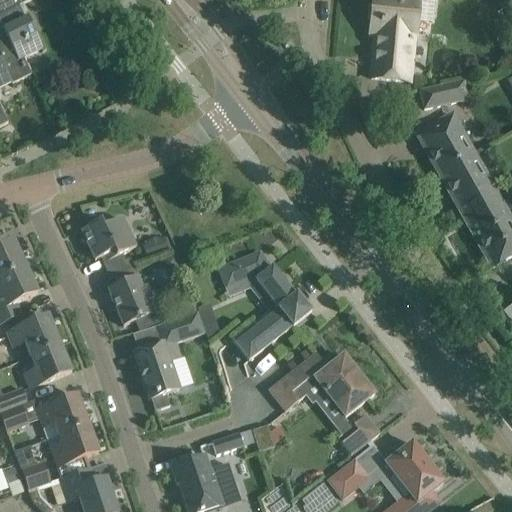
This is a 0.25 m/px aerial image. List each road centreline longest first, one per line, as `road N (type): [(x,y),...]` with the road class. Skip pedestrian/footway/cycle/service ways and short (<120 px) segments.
road 1 (secondary): [(511,429),(254,104)]
road 2 (residential): [(456,307),(310,60),(315,0)]
road 3 (residential): [(152,511),(101,356),(29,188)]
road 4 (residential): [(254,104),(167,152),(29,188)]
road 5 (secondary): [(254,104),(233,51),(178,0)]
road 6 (secondary): [(178,0),(190,28),(254,104)]
